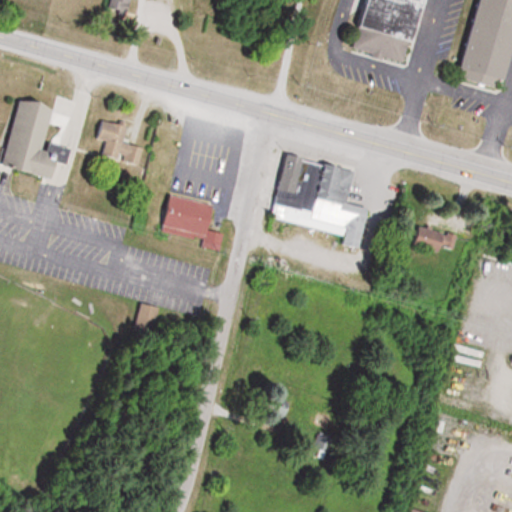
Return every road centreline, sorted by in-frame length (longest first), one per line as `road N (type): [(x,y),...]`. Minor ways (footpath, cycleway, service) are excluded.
road 1 (tertiary): [(0,37),(511,184)]
road 2 (residential): [(296,0),(171,511)]
